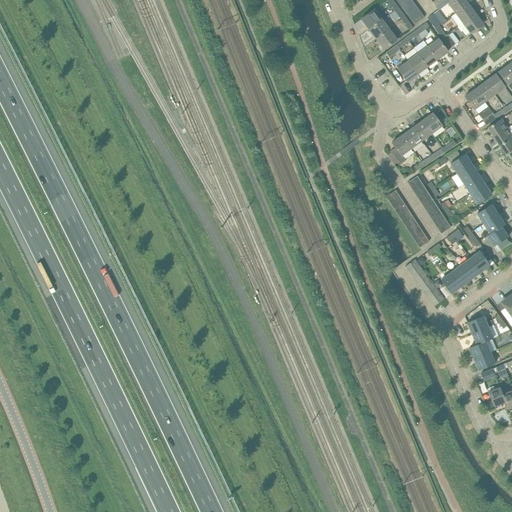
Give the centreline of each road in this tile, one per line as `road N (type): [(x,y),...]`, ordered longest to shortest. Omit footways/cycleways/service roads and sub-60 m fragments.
road 1 (track): [(283,511),(32,0)]
road 2 (motorway): [(213,511),(0,66)]
road 3 (motorway): [(0,168),(169,511)]
road 4 (residential): [(511,269),(456,313),(446,331),(482,421),(501,437)]
road 5 (residential): [(385,107),(375,153),(435,240)]
road 6 (secondary): [(50,511),(0,385)]
road 7 (residential): [(439,84),(507,189)]
